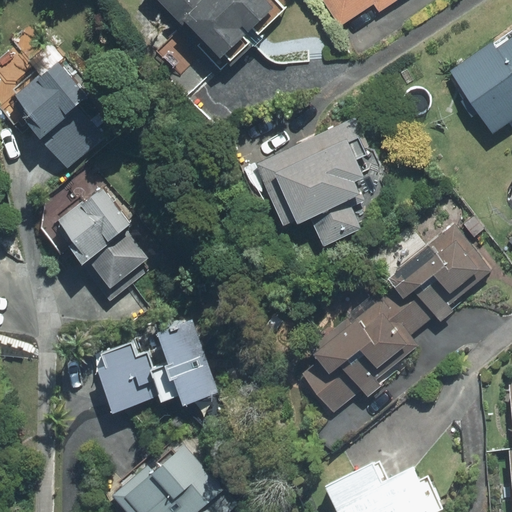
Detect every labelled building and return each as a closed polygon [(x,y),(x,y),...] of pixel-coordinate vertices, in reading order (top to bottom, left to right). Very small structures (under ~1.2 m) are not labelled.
[(148,0),(216,75),(289,10),(280,0),(148,0)] [(324,0),(342,26),(375,3),(382,14),(402,0),(324,0)] [(511,31),(447,77),(476,116),(482,112),(499,135),(511,125),(511,31)] [(95,95),(43,45),(0,89),(0,99),(28,127),(32,123),(79,169),(119,128),(101,110),(94,117),(84,106),(95,95)] [(367,232),(375,203),(392,196),(359,119),(259,162),(287,228),(314,216),(329,249),(367,232)] [(103,185),(58,227),(117,291),(153,258),(130,232),(139,224),(103,185)] [(296,365),(337,411),(363,389),(367,393),(423,344),(414,335),(493,265),(456,223),(393,279),(356,312),(296,365)] [(193,316),(159,330),(190,405),(224,391),(193,316)] [(139,338),(98,358),(124,412),(165,392),(139,338)] [(174,449),(114,501),(123,511),(228,511),(242,501),(193,445),(180,456),(174,449)] [(327,478),(340,509),(333,511),(415,511),(436,504),(420,464),(389,477),(380,457),(327,478)]
